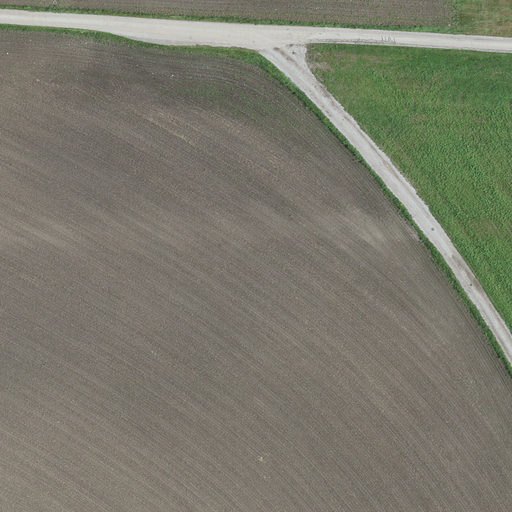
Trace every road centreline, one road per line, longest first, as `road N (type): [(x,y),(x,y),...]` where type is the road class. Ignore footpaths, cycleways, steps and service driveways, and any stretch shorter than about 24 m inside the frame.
road 1 (unclassified): [(511,45),(0,14)]
road 2 (track): [(250,33),(320,94),(426,219),(511,350)]
